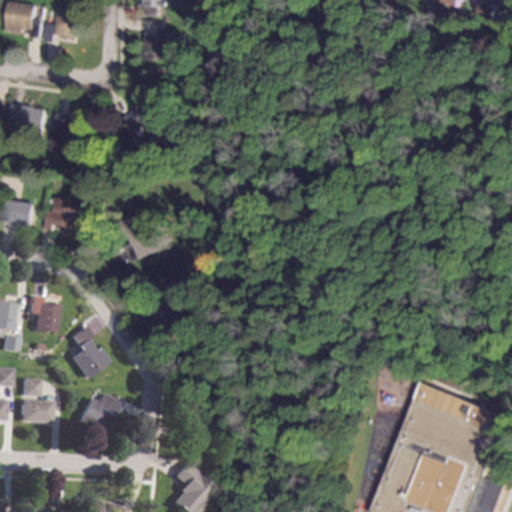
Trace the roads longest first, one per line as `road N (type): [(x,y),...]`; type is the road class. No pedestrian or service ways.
road 1 (residential): [(70,267),(150,386),(142,449),(131,468)]
road 2 (residential): [(131,468),(0,463)]
